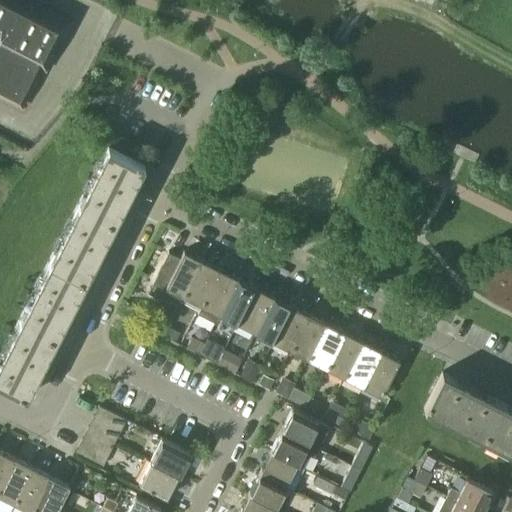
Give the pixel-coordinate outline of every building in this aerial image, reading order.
[(3,0),(0,0),(0,89),(18,98),(55,26),(3,0)] [(143,163),(106,144),(76,201),(114,220),(143,163)] [(114,220),(76,201),(47,261),(84,279),(114,220)] [(164,285),(183,295),(202,259),(182,249),(179,256),(167,251),(153,279),(164,285)] [(202,259),(183,295),(201,304),(219,268),(202,259)] [(84,279),(47,261),(18,317),(56,335),(84,279)] [(219,268),(201,304),(219,313),(236,276),(219,268)] [(236,276),(219,313),(237,322),(255,286),(236,276)] [(255,286),(237,322),(254,331),(272,295),(255,286)] [(272,295),(254,331),(272,340),(290,304),(272,295)] [(118,311),(129,317),(135,307),(124,301),(118,311)] [(290,304),(272,340),(290,349),(308,312),(290,304)] [(308,312),(290,349),(308,358),(326,322),(308,312)] [(56,335),(18,317),(0,353),(0,382),(4,385),(25,395),(56,335)] [(326,322),(308,358),(325,367),(343,330),(326,322)] [(166,324),(161,333),(175,341),(180,331),(166,324)] [(343,330),(325,367),(343,376),(361,340),(343,330)] [(188,334),(183,345),(198,352),(203,342),(188,334)] [(361,340),(343,376),(361,385),(379,349),(361,340)] [(202,354),(215,361),(220,349),(207,343),(202,354)] [(228,348),(221,361),(233,367),(240,354),(228,348)] [(379,349),(361,385),(379,394),(398,358),(379,349)] [(247,358),(240,373),(252,379),(259,364),(247,358)] [(481,437),(500,401),(441,371),(422,408),(423,408),(452,423),(481,437)] [(262,373),(257,382),(268,387),(273,378),(262,373)] [(282,376),(275,391),(287,397),(292,386),(294,382),(282,376)] [(287,397),(304,405),(309,395),(310,394),(292,386),(287,397)] [(309,395),(304,405),(317,411),(322,402),(309,395)] [(330,400),(323,415),(341,424),(348,409),(330,400)] [(511,452),(511,406),(500,401),(481,437),(511,452)] [(98,404),(85,428),(113,441),(125,418),(98,404)] [(291,407),(280,429),(317,448),(328,425),(316,420),(291,407)] [(354,416),(347,426),(367,437),(373,426),(354,416)] [(85,428),(74,450),(102,464),(113,441),(85,428)] [(269,450),(295,463),(302,467),(308,454),(313,456),(317,448),(280,429),(269,450)] [(161,436),(149,459),(177,473),(188,451),(161,436)] [(362,440),(350,464),(358,468),(370,444),(362,440)] [(0,449),(0,484),(14,456),(0,449)] [(269,450),(258,472),(284,485),(295,463),(269,450)] [(14,456),(0,484),(0,506),(9,510),(13,502),(14,502),(32,466),(14,456)] [(165,496),(177,473),(149,459),(137,482),(165,496)] [(348,488),(358,468),(350,464),(339,485),(348,488)] [(32,466),(14,502),(31,511),(50,475),(32,466)] [(418,466),(412,478),(424,484),(430,473),(418,466)] [(306,469),(302,476),(311,480),(314,474),(306,469)] [(258,472),(247,493),(273,506),(284,485),(258,472)] [(50,475),(31,511),(33,511),(53,511),(68,484),(50,475)] [(335,484),(316,475),(312,483),(330,492),(335,484)] [(465,476),(453,499),(479,511),(480,511),(491,490),(465,476)] [(406,489),(419,496),(424,484),(412,478),(408,485),(406,489)] [(347,490),(335,484),(330,492),(343,498),(347,490)] [(247,493),(237,511),(269,511),(273,506),(247,493)] [(134,494),(125,511),(156,511),(160,507),(134,494)] [(479,511),(453,499),(445,495),(435,511),(479,511)] [(106,496),(102,505),(112,510),(117,502),(106,496)] [(410,511),(411,511),(415,506),(401,499),(398,506),(410,511)] [(311,511),(323,511),(327,506),(316,501),(310,511),(311,511)]
